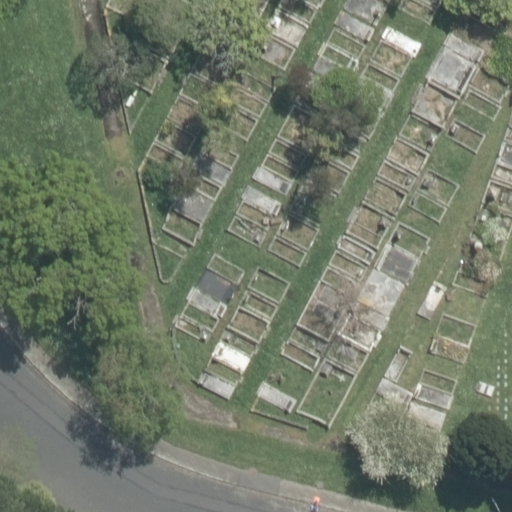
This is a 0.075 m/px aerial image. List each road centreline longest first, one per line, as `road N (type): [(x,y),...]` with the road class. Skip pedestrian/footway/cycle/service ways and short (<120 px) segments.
road 1 (track): [(89,0),(144,303),(175,383),(288,422),(511,480)]
road 2 (residential): [(151,511),(82,482),(0,393)]
